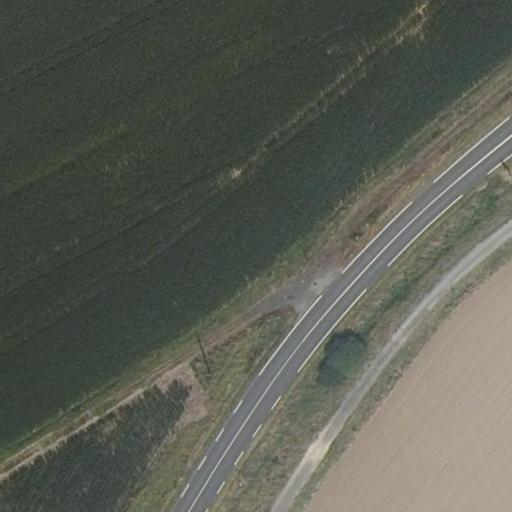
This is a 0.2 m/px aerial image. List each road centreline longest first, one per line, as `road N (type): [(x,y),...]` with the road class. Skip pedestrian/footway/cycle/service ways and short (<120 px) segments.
road 1 (tertiary): [(509,140),(394,237),(342,295),(268,386),(188,511)]
road 2 (track): [(511,232),(477,255),(353,395),(281,511)]
road 3 (track): [(304,342),(318,284),(359,217),(511,80)]
